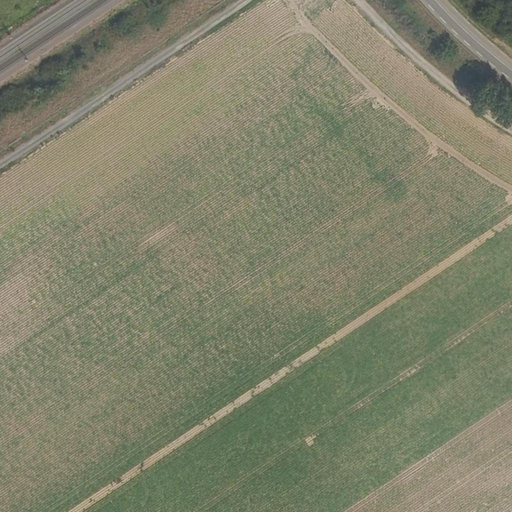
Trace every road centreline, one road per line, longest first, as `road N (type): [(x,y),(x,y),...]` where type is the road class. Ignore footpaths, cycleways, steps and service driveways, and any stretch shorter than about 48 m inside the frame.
road 1 (track): [(0,165),(248,0)]
road 2 (track): [(358,0),(470,103),(511,128)]
